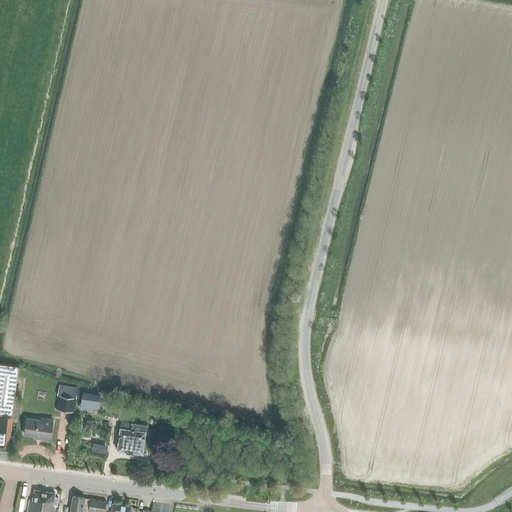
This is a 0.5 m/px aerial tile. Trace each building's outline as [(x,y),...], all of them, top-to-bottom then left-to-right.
[(0,414),(11,416),(18,366),(0,363),(0,414)] [(77,387),(59,384),(55,409),(74,412),(77,387)] [(83,392),(82,401),(98,404),(100,394),(83,392)] [(123,417),(125,404),(115,403),(113,416),(123,417)] [(11,416),(0,414),(0,450),(8,451),(11,421),(11,416)] [(50,440),(53,420),(41,418),(41,420),(26,418),(24,434),(35,436),(35,438),(50,440)] [(145,432),(146,425),(121,422),(120,428),(117,450),(142,453),(145,432)] [(57,506),(58,498),(54,497),(55,493),(34,490),(32,500),(29,499),(27,511),(53,511),(55,506),(57,506)] [(104,511),(106,501),(73,496),(70,511),(104,511)] [(130,511),(131,506),(113,503),(111,511),(130,511)]
